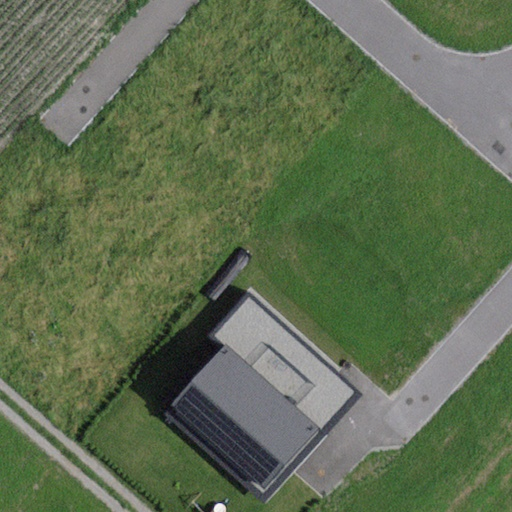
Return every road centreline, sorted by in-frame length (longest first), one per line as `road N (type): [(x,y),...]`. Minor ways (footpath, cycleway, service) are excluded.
road 1 (track): [(168,511),(0,362)]
road 2 (residential): [(372,0),(508,110)]
